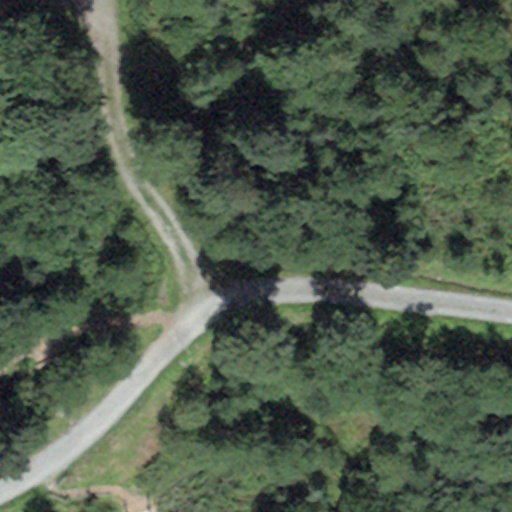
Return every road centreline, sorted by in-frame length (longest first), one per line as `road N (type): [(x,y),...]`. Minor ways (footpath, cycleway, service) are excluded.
road 1 (track): [(202,306),(122,170),(93,0)]
road 2 (track): [(511,310),(348,286),(251,293),(202,306)]
road 3 (track): [(202,306),(114,400),(15,484)]
